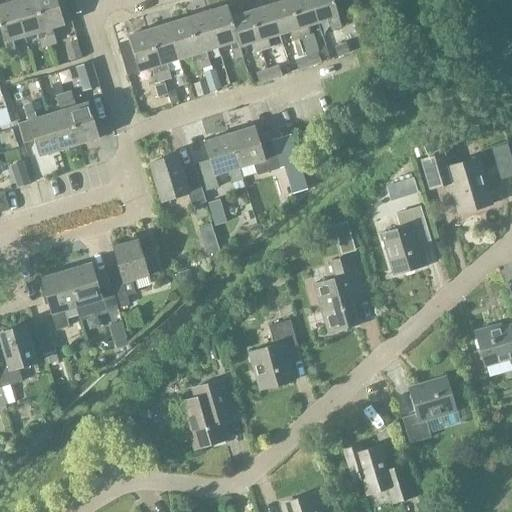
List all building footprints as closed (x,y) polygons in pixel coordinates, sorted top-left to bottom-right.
[(33,0),(19,0),(13,2),(24,38),(36,34),(41,48),(48,46),(33,0)] [(55,0),(33,0),(48,46),(56,44),(51,29),(64,25),(55,0)] [(290,0),(286,0),(270,5),(279,35),(290,32),(293,41),(302,38),(290,0)] [(311,0),(290,0),(302,38),(309,36),(306,27),(319,23),(311,0)] [(333,0),(311,0),(319,23),(329,19),(332,29),(341,26),(333,0)] [(16,56),(12,41),(24,38),(13,2),(0,5),(0,32),(8,59),(16,56)] [(270,5),(250,11),(262,50),(271,48),(268,39),(279,35),(270,5)] [(243,56),(240,47),(240,48),(231,17),(227,6),(207,12),(218,48),(230,44),(235,59),(243,56)] [(253,53),(262,50),(250,11),(231,17),(240,48),(240,47),(250,44),(253,53)] [(207,12),(188,18),(203,68),(210,66),(206,51),(218,48),(207,12)] [(188,18),(168,24),(179,60),(190,57),(195,71),(203,68),(188,18)] [(168,24),(148,30),(164,80),(171,78),(167,64),(179,60),(168,24)] [(121,56),(127,76),(151,69),(155,83),(164,80),(148,30),(128,37),(133,52),(121,56)] [(346,43),(334,47),(337,58),(349,54),(346,43)] [(82,58),(79,49),(67,53),(69,62),(82,58)] [(318,53),(307,56),(311,67),(321,63),(318,53)] [(307,56),(295,60),(298,71),(311,67),(307,56)] [(91,62),(76,67),(83,91),(99,86),(91,62)] [(278,66),(268,69),(272,80),(282,77),(278,66)] [(268,69),(255,74),(259,84),(272,80),(268,69)] [(215,70),(204,73),(210,91),(221,88),(215,70)] [(195,86),(198,97),(209,94),(205,82),(195,86)] [(175,91),(168,93),(171,105),(178,103),(175,91)] [(88,103),(76,107),(71,92),(63,95),(79,145),(99,139),(88,103)] [(55,97),(60,111),(48,115),(59,151),(79,145),(63,95),(55,97)] [(32,136),(39,158),(59,151),(48,115),(36,119),(32,104),(23,107),(26,117),(16,120),(22,139),(22,140),(32,136)] [(10,127),(0,128),(0,144),(13,143),(10,127)] [(254,127),(228,135),(239,169),(254,165),(257,176),(279,170),(270,141),(259,144),(254,127)] [(206,192),(219,188),(215,176),(229,172),(233,184),(243,181),(239,169),(228,135),(203,142),(209,160),(198,164),(206,192)] [(491,204),(477,158),(449,167),(445,154),(422,161),(430,189),(447,184),(451,195),(453,194),(459,214),(491,204)] [(162,202),(187,194),(191,207),(205,202),(194,165),(181,169),(177,156),(150,164),(162,202)] [(4,197),(0,198),(0,213),(8,211),(4,197)] [(429,235),(420,206),(396,214),(401,230),(382,235),(394,274),(424,265),(416,239),(429,235)] [(108,279),(116,306),(117,309),(129,305),(126,297),(135,294),(131,281),(148,276),(138,241),(112,248),(120,274),(107,278),(108,279)] [(352,257),(331,263),(335,280),(314,286),(328,333),(359,324),(350,294),(362,291),(352,257)] [(91,265),(65,273),(76,308),(80,322),(118,311),(117,309),(116,306),(108,279),(96,282),(91,265)] [(191,279),(189,270),(175,274),(178,283),(191,279)] [(64,311),(76,308),(65,273),(41,280),(56,331),(69,328),(64,311)] [(297,347),(290,320),(268,326),(274,346),(252,352),(262,390),(292,382),(283,351),(297,347)] [(34,326),(43,355),(45,365),(57,362),(54,352),(55,352),(46,322),(34,326)] [(126,339),(121,322),(109,326),(113,342),(126,339)] [(511,325),(495,330),(494,327),(475,333),(485,367),(510,360),(511,363),(511,325)] [(0,349),(0,388),(22,382),(18,368),(36,363),(25,326),(0,333),(0,339),(3,349),(0,349)] [(446,380),(408,391),(415,414),(402,419),(410,445),(432,438),(426,419),(455,410),(446,380)] [(230,411),(222,381),(193,389),(196,398),(182,403),(195,449),(226,440),(219,414),(230,411)] [(361,480),(366,496),(387,490),(391,505),(415,497),(405,465),(390,470),(382,445),(362,451),(360,446),(342,451),(352,483),(361,480)] [(319,511),(314,496),(280,506),(281,511),(319,511)]
